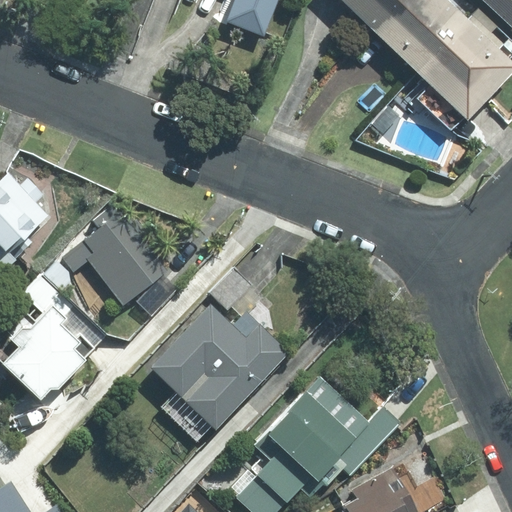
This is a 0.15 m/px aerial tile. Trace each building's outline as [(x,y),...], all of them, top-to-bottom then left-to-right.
[(235,0),(201,0),(201,1),(229,13),(235,0)] [(495,39),(452,0),(339,0),(443,96),(495,39)] [(511,0),(482,0),(504,24),(511,16),(511,0)] [(0,174),(0,258),(42,214),(0,174)] [(117,215),(72,247),(115,307),(160,274),(117,215)] [(233,266),(206,295),(223,311),(250,283),(233,266)] [(46,301),(0,349),(0,382),(25,406),(75,354),(53,333),(65,320),(46,301)] [(203,304),(137,370),(201,434),(278,357),(239,318),(228,329),(203,304)] [(298,391),(244,447),(259,461),(227,495),(245,511),(270,511),(291,490),(303,501),(335,468),(327,461),(348,439),(298,391)] [(377,406),(348,439),(327,461),(335,468),(344,478),(396,425),(377,406)] [(329,511),(401,511),(383,478),(329,506),(329,511)] [(15,511),(0,486),(0,511),(46,511),(43,508),(36,511),(15,511)] [(197,511),(184,499),(171,511),(197,511)]
